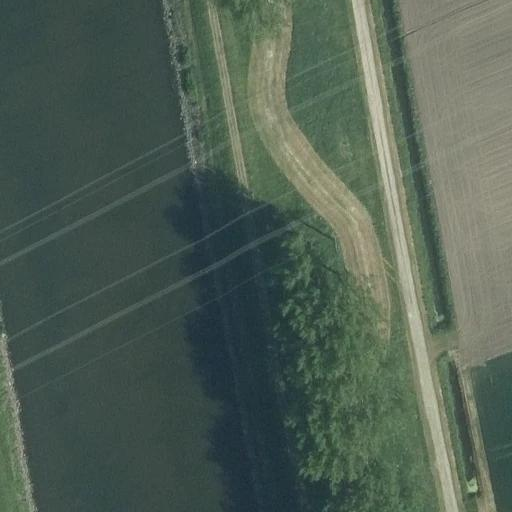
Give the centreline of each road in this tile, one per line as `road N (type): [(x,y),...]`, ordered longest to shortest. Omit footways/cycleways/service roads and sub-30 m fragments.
road 1 (track): [(206,0),(311,511)]
road 2 (track): [(453,511),(359,0)]
